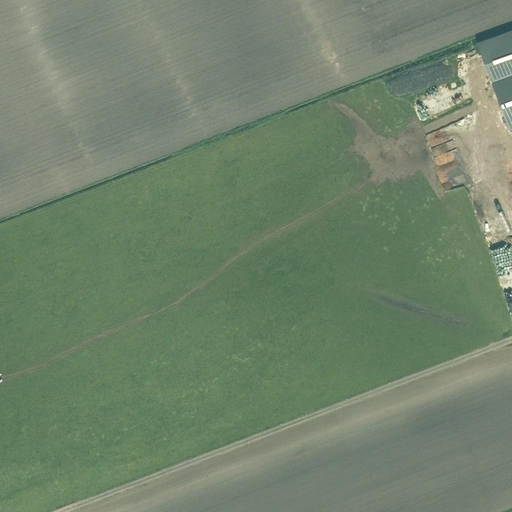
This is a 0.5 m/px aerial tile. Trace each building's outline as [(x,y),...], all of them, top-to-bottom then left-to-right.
[(511,29),(478,41),(511,130),(511,129),(511,29)] [(462,56),(450,60),(451,66),(480,58),(476,46),(461,51),(462,56)] [(453,69),(442,71),(443,78),(455,76),(453,69)] [(419,88),(410,92),(415,101),(423,97),(419,88)] [(443,132),(463,125),(462,121),(442,128),(443,132)] [(437,152),(438,169),(451,168),(450,161),(460,160),(459,150),(437,152)]
